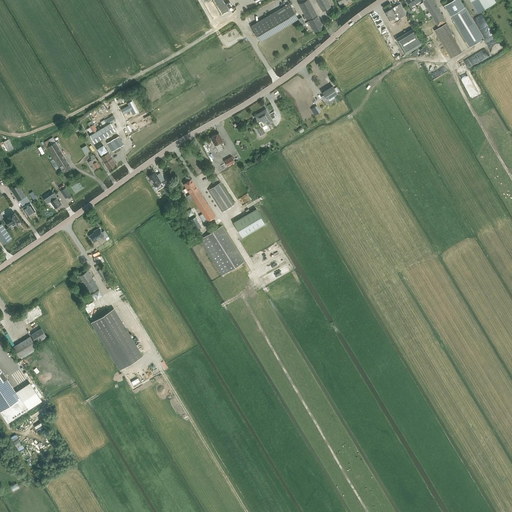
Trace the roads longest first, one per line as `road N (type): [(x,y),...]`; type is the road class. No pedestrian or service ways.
road 1 (tertiary): [(0,268),(174,144),(277,83),(383,0)]
road 2 (track): [(366,511),(241,294),(222,305)]
road 3 (track): [(0,131),(26,134),(74,114),(239,16)]
road 4 (track): [(246,511),(109,294)]
road 5 (track): [(357,110),(401,61),(452,61),(493,37)]
road 6 (track): [(511,176),(452,61)]
